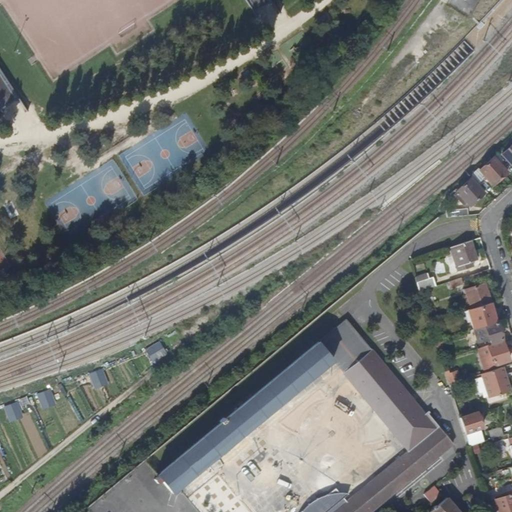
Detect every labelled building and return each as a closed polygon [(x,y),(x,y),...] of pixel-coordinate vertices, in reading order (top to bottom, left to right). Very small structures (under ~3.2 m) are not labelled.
[(271,0),(245,0),(254,13),(272,1),(271,0)] [(0,69),(0,109),(0,110),(19,98),(0,69)] [(500,152),(511,165),(511,145),(504,153),(501,150),(500,152)] [(506,173),(492,158),(477,171),(492,186),(506,173)] [(457,193),(454,196),(460,203),(463,200),(469,207),(484,193),(470,179),(456,192),(457,193)] [(448,218),(468,215),(468,209),(448,212),(448,218)] [(471,240),(450,247),(458,271),(473,267),(471,262),(477,260),(471,240)] [(481,272),(468,276),(470,282),(483,278),(481,272)] [(419,290),(435,285),(432,276),(416,281),(419,290)] [(463,282),(461,277),(448,281),(449,286),(463,282)] [(467,295),(464,296),(466,302),(469,301),(471,309),(490,303),(484,283),(465,289),(467,295)] [(474,328),(496,321),(490,303),(471,309),(465,311),(469,323),(472,322),(474,328)] [(506,318),(496,321),(496,322),(484,326),(486,331),(479,334),(482,341),(488,339),(488,342),(500,338),(498,329),(509,325),(506,318)] [(153,362),(168,353),(161,340),(145,348),(153,362)] [(172,493),(179,487),(331,359),(317,341),(158,476),(157,476),(172,493)] [(483,357),(487,368),(501,364),(501,363),(509,360),(504,341),(488,346),(487,344),(477,348),(481,358),(483,357)] [(370,349),(343,372),(396,436),(423,413),(370,349)] [(89,373),(96,388),(110,383),(103,367),(89,373)] [(482,376),(488,396),(489,397),(509,391),(502,367),(481,373),(482,376)] [(448,384),(464,379),(462,372),(458,373),(456,369),(448,372),(447,369),(444,370),(448,384)] [(483,397),(488,396),(482,376),(475,378),(480,393),(482,392),(483,397)] [(43,409),(57,403),(51,388),(37,393),(43,409)] [(11,420),(24,415),(18,400),(5,405),(11,420)] [(482,427),(480,420),(478,415),(477,411),(459,417),(467,446),(483,441),(479,428),(482,427)] [(436,427),(332,511),(368,511),(451,444),(436,427)] [(489,431),(492,438),(504,434),(501,427),(489,431)] [(431,500),(441,493),(435,485),(425,492),(431,500)] [(511,511),(511,492),(511,493),(492,499),(496,511),(511,511)] [(456,511),(445,498),(428,511),(456,511)]
